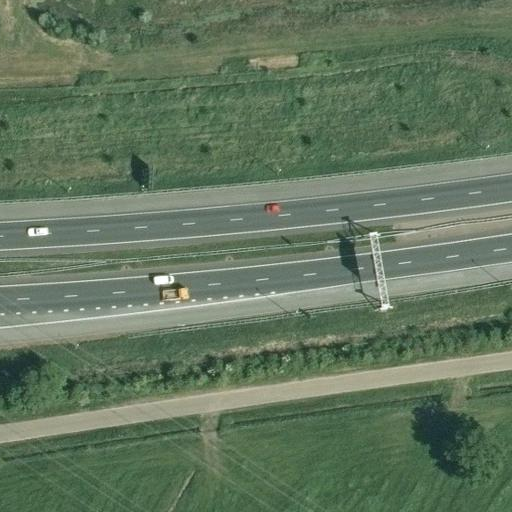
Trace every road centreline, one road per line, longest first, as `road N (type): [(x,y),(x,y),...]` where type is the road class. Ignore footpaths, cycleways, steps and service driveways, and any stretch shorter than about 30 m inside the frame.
road 1 (unclassified): [(0,434),(511,356)]
road 2 (motorway): [(0,302),(243,285),(511,250)]
road 3 (motorway): [(511,189),(217,225),(0,236)]
